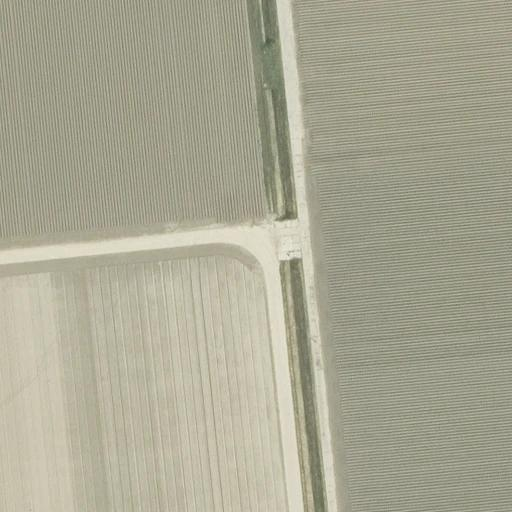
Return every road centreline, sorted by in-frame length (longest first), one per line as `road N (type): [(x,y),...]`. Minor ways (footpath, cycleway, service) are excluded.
road 1 (track): [(297,511),(271,251),(261,239),(203,233),(0,254)]
road 2 (track): [(333,511),(281,0)]
